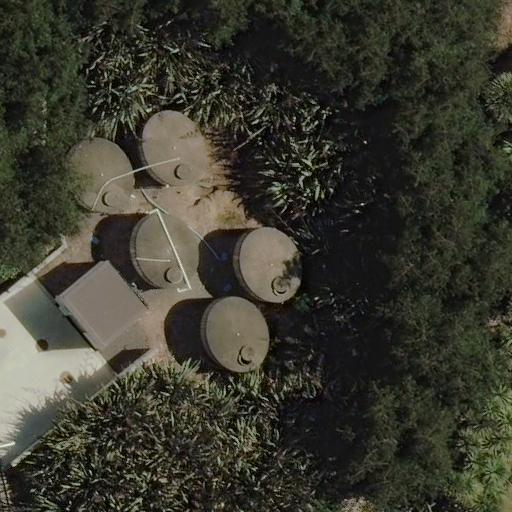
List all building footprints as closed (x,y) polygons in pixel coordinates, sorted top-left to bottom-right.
[(136,163),(140,174),(148,182),(158,188),(170,189),(181,187),(191,181),(199,172),(203,161),(203,150),(199,139),(192,130),(182,124),(171,121),(160,122),(151,126),(143,133),(138,142),(135,151),(136,163)] [(53,184),(57,195),(65,203),(76,209),(87,211),(99,208),(109,202),(116,193),(120,183),(120,171),(116,160),(109,151),(99,145),(88,143),(78,144),(68,148),(60,154),(55,163),(52,173),(53,184)] [(125,267),(130,278),(138,287),(148,292),(159,294),(171,291),(181,285),(188,276),(192,266),(192,254),(188,243),(181,234),(171,228),(160,226),(150,227),(140,231),(133,237),(127,246),(124,256),(125,267)] [(231,282),(235,292),(243,301),(253,306),(265,308),(276,306),(286,300),(293,291),(298,280),(298,268),(294,257),(287,248),(277,242),(265,240),(255,241),(246,245),(238,252),(233,260),(230,270),(231,282)] [(92,264),(44,307),(90,357),(138,314),(92,264)] [(200,348),(204,358),(212,367),(223,372),(234,374),(246,372),(256,366),(263,357),(267,346),(267,334),(263,324),(256,314),(246,308),(235,306),(225,307),(215,311),(207,318),(202,327),(199,336),(200,348)]
